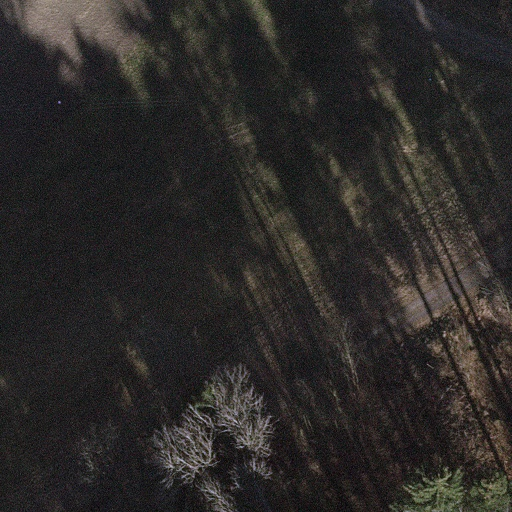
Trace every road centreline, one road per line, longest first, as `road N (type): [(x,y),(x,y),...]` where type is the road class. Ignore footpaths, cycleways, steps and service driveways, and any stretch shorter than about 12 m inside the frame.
road 1 (track): [(511,251),(122,511)]
road 2 (track): [(395,0),(462,51),(511,58)]
